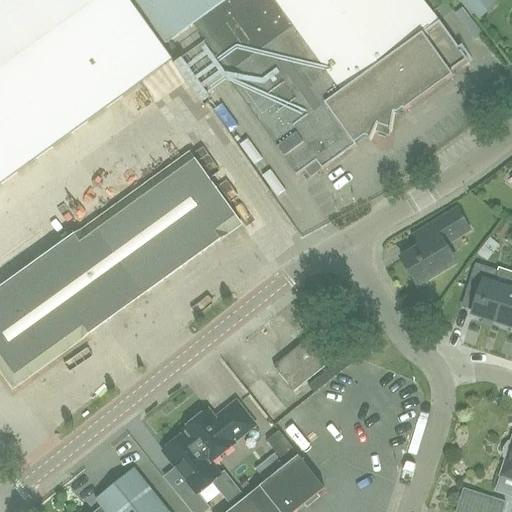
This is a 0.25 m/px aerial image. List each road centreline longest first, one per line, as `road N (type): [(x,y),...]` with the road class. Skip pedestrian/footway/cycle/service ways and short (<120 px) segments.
road 1 (unclassified): [(0,504),(301,269),(348,242)]
road 2 (residential): [(348,242),(511,135)]
road 3 (unclassified): [(442,380),(383,310),(348,242)]
road 4 (unclassified): [(408,511),(442,405),(442,380)]
